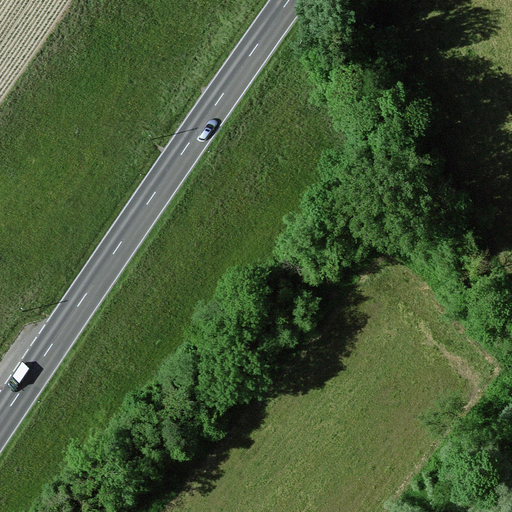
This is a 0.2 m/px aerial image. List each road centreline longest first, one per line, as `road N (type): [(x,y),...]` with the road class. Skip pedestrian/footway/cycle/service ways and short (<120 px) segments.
road 1 (primary): [(0,436),(296,0)]
road 2 (track): [(145,511),(272,411)]
